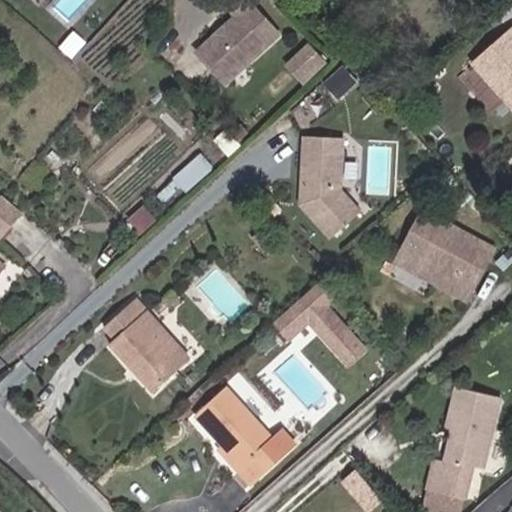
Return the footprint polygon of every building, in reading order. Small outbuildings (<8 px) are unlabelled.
[(229,81),(269,42),(240,13),(201,51),(229,81)] [(511,108),(511,31),(510,29),(471,68),(511,109),(511,108)] [(288,62),(307,83),(330,60),(311,40),(288,62)] [(366,213),(346,191),(349,139),(310,137),(308,206),(338,239),(366,213)] [(203,153),(177,175),(189,189),(215,167),(203,153)] [(29,213),(7,196),(0,204),(0,224),(12,235),(29,213)] [(474,295),(496,256),(428,216),(417,234),(430,242),(418,263),(474,295)] [(418,263),(430,242),(417,234),(405,256),(418,263)] [(0,274),(9,263),(0,255),(0,274)] [(371,349),(333,306),(343,297),(329,281),(282,322),(296,337),(315,320),(354,364),(371,349)] [(116,344),(141,371),(146,367),(154,375),(148,380),(159,392),(197,359),(145,301),(113,329),(122,339),(116,344)] [(220,455),(236,473),(248,487),(299,442),(289,430),(279,438),(236,390),(200,422),(225,450),(220,455)] [(454,430),(459,431),(463,432),(461,442),(456,441),(451,465),(441,463),(435,492),(469,500),(476,465),(491,468),(506,401),(463,391),(454,430)] [(361,467),(345,480),(372,511),(388,499),(361,467)] [(367,511),(368,511),(338,477),(298,511),(367,511)] [(467,511),(469,500),(435,492),(431,511),(467,511)]
